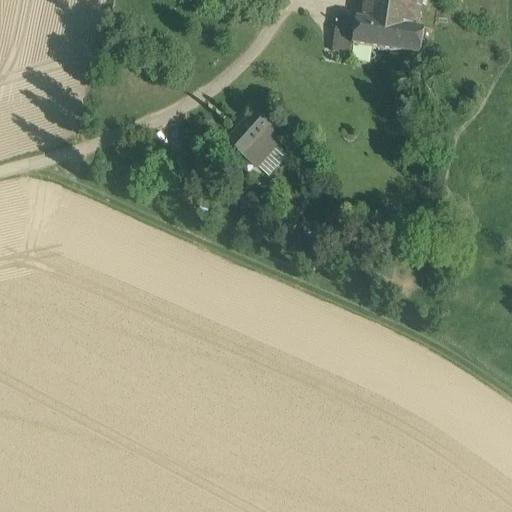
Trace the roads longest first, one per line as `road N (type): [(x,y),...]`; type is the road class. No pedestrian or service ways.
road 1 (track): [(511,387),(347,295),(166,220),(12,169)]
road 2 (track): [(0,172),(144,130),(212,97),(254,60),(293,0)]
